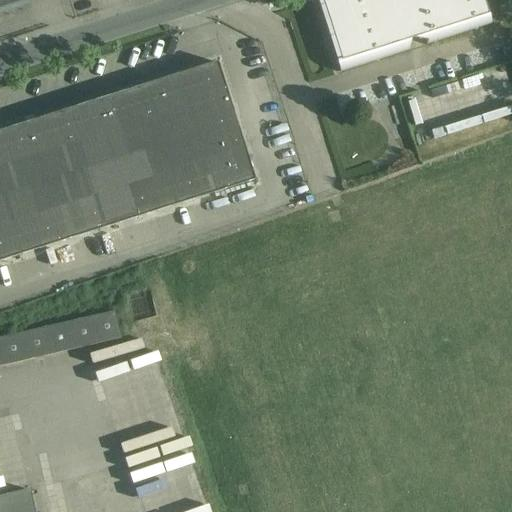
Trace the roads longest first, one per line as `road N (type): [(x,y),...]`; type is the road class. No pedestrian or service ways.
road 1 (unknown): [(223,0),(285,68),(326,91),(398,79),(486,33)]
road 2 (unclassified): [(204,0),(0,66)]
